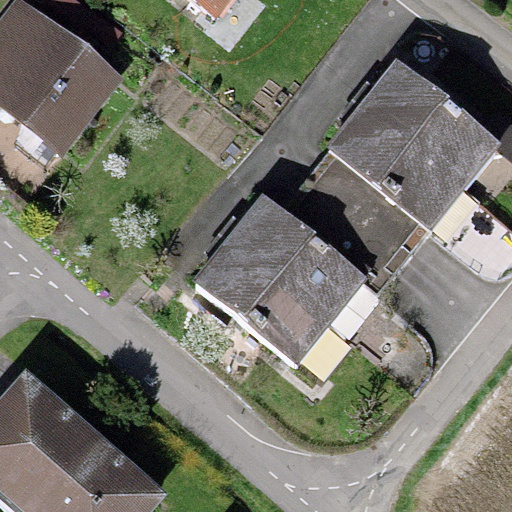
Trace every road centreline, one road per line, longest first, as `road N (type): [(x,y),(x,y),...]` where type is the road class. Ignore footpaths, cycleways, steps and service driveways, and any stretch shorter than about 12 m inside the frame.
road 1 (residential): [(313,511),(23,263)]
road 2 (residential): [(511,309),(348,511)]
